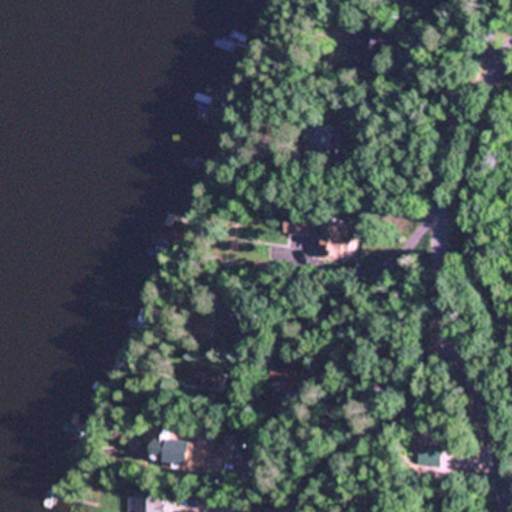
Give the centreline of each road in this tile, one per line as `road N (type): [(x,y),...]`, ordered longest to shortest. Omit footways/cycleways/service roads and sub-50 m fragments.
road 1 (residential): [(507,511),(488,404),(448,297),(439,246),(464,131),(511,56)]
road 2 (residential): [(457,323),(436,349),(417,414),(331,476),(308,511)]
